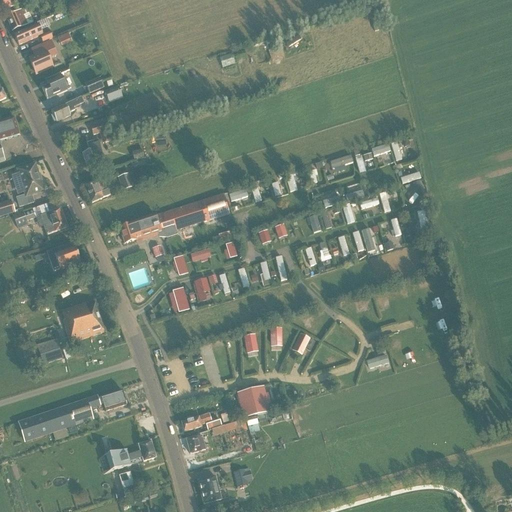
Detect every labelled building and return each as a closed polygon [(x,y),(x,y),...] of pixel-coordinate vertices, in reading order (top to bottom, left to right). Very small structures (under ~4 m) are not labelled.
[(0,0),(0,4),(3,11),(27,0),(0,0)] [(18,29),(27,25),(23,16),(29,14),(26,8),(6,17),(12,32),(18,29)] [(49,25),(46,19),(36,23),(37,25),(39,29),(49,25)] [(37,25),(14,35),(19,46),(39,36),(42,43),(53,38),(50,32),(42,36),(39,29),(37,25)] [(71,42),(68,34),(58,38),(61,46),(71,42)] [(31,61),(36,72),(41,69),(43,72),(54,67),(50,58),(57,54),(51,41),(32,50),(36,58),(31,61)] [(214,63),(216,68),(233,61),(231,55),(214,63)] [(196,74),(210,72),(209,64),(195,66),(196,74)] [(67,91),(59,75),(46,81),(48,86),(41,88),(47,100),(67,91)] [(99,79),(85,85),(89,94),(103,88),(99,79)] [(122,98),(118,87),(104,92),(106,99),(108,103),(116,100),(117,100),(122,98)] [(73,108),(83,104),(80,98),(51,112),(53,116),(51,117),(53,123),(55,122),(56,123),(70,117),(68,114),(75,111),(73,108)] [(13,118),(2,122),(0,117),(0,116),(0,140),(7,138),(7,139),(19,135),(13,118)] [(105,124),(90,128),(93,137),(99,135),(102,145),(110,143),(105,124)] [(104,163),(100,152),(97,141),(86,144),(89,153),(82,155),(86,169),(96,165),(104,163)] [(396,143),(371,151),(374,160),(393,154),(396,164),(402,162),(396,143)] [(143,153),(133,157),(136,163),(145,159),(143,153)] [(356,160),(360,175),(366,173),(362,159),(356,160)] [(44,192),(35,163),(16,169),(17,174),(11,176),(17,195),(23,193),(24,195),(16,198),(19,208),(34,203),(32,196),(44,192)] [(328,178),(342,176),(340,168),(327,171),(328,178)] [(314,171),(308,173),(311,186),(317,185),(314,171)] [(133,187),(128,174),(117,178),(122,191),(133,187)] [(401,178),(402,185),(421,183),(420,175),(401,178)] [(296,194),(297,176),(289,176),(288,193),(296,194)] [(83,186),(91,204),(110,196),(108,190),(105,191),(100,180),(95,182),(95,181),(83,186)] [(272,185),(275,198),(281,196),(278,183),(272,185)] [(253,205),(261,203),(259,189),(251,190),(253,205)] [(411,189),(404,190),(408,203),(414,201),(411,189)] [(392,190),(379,195),(385,216),(392,214),(387,201),(395,198),(392,190)] [(231,204),(248,201),(247,191),(229,194),(231,204)] [(345,197),(348,204),(364,199),(361,191),(345,197)] [(223,196),(215,198),(160,216),(160,215),(130,225),(119,229),(124,244),(136,241),(136,240),(141,238),(141,237),(157,232),(159,237),(166,238),(177,235),(176,232),(221,217),(229,215),(223,196)] [(323,200),(324,209),(341,207),(341,199),(323,200)] [(0,218),(15,214),(11,200),(10,201),(0,203),(0,218)] [(343,207),(347,224),(353,222),(348,206),(343,207)] [(55,232),(66,228),(60,210),(39,217),(44,230),(46,235),(50,233),(54,232),(55,232)] [(34,218),(32,211),(23,214),(17,216),(21,228),(28,226),(26,221),(34,218)] [(327,232),(331,231),(330,227),(331,227),(327,211),(322,212),(327,232)] [(396,247),(404,244),(396,220),(389,223),(396,247)] [(295,223),(289,224),(292,241),(298,240),(295,223)] [(279,228),(273,230),(276,248),(283,247),(279,228)] [(231,239),(230,232),(218,235),(220,242),(231,239)] [(344,237),(337,240),(344,260),(351,257),(344,237)] [(326,243),(318,245),(323,263),(330,261),(326,243)] [(46,253),(53,272),(55,271),(54,271),(53,268),(58,266),(59,269),(57,270),(57,271),(80,262),(75,248),(61,253),(59,248),(46,253)] [(311,249),(305,251),(311,270),(317,268),(311,249)] [(162,251),(153,254),(158,266),(166,263),(162,251)] [(195,256),(198,272),(203,271),(201,255),(195,256)] [(285,259),(290,273),(301,269),(297,255),(285,259)] [(281,257),(275,258),(282,284),(288,282),(281,257)] [(172,260),(177,278),(185,276),(180,258),(172,260)] [(260,264),(265,283),(271,281),(266,263),(260,264)] [(244,291),(251,289),(244,269),(238,271),(244,291)] [(220,277),(224,293),(230,292),(226,275),(220,277)] [(257,275),(251,278),(253,285),(259,282),(257,275)] [(192,284),(185,285),(190,306),(197,304),(192,284)] [(170,296),(173,313),(181,312),(178,295),(170,296)] [(70,344),(103,333),(94,302),(61,312),(64,321),(62,321),(70,344)] [(271,347),(282,346),(282,327),(270,328),(271,347)] [(297,359),(307,338),(299,334),(289,355),(297,359)] [(313,348),(316,342),(310,339),(307,346),(313,348)] [(70,345),(71,347),(62,350),(65,359),(74,356),(72,350),(80,348),(78,342),(70,345)] [(43,364),(61,358),(57,344),(55,345),(54,343),(45,347),(47,353),(40,355),(43,364)] [(220,349),(223,360),(232,358),(229,347),(220,349)] [(198,369),(207,365),(203,356),(194,360),(198,369)] [(388,364),(386,356),(366,362),(369,370),(388,364)] [(237,394),(243,419),(269,412),(263,388),(237,394)] [(106,413),(127,407),(122,392),(99,400),(98,398),(88,401),(90,408),(103,404),(106,413)] [(65,430),(92,421),(86,402),(19,423),(25,442),(52,434),(65,430)] [(205,424),(211,422),(209,414),(181,423),(184,432),(201,427),(200,423),(204,422),(205,424)] [(259,432),(256,416),(245,419),(249,434),(259,432)] [(220,421),(205,425),(207,431),(221,427),(220,421)] [(247,431),(244,421),(235,423),(238,433),(247,431)] [(52,434),(54,441),(68,437),(65,430),(52,434)] [(201,451),(205,450),(201,436),(197,437),(186,440),(190,454),(201,451)] [(143,462),(156,459),(151,442),(138,446),(140,452),(127,456),(126,451),(106,457),(110,472),(130,466),(129,462),(142,458),(143,462)] [(247,484),(244,470),(233,473),(237,487),(247,484)] [(132,480),(130,473),(125,474),(128,482),(121,484),(122,490),(134,486),(132,480)] [(203,505),(221,501),(215,477),(197,482),(203,505)]
